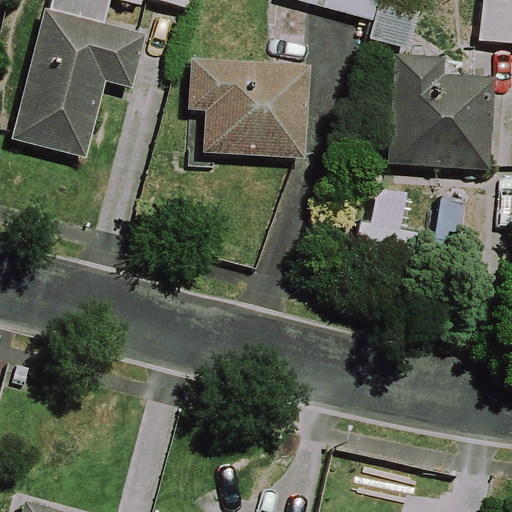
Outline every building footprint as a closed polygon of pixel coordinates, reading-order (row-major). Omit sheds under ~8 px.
[(183,0),(141,0),(140,6),(180,16),(183,0)] [(373,0),(274,0),(274,3),(367,27),(373,0)] [(511,0),(476,0),(472,49),(511,53),(511,0)] [(411,19),(374,11),(365,51),(402,60),(411,19)] [(138,44),(38,21),(8,150),(80,167),(98,90),(126,96),(138,44)] [(295,167),(303,76),(186,66),(182,116),(199,118),(196,159),(295,167)] [(490,84),(389,74),(379,171),(479,181),(490,84)]
